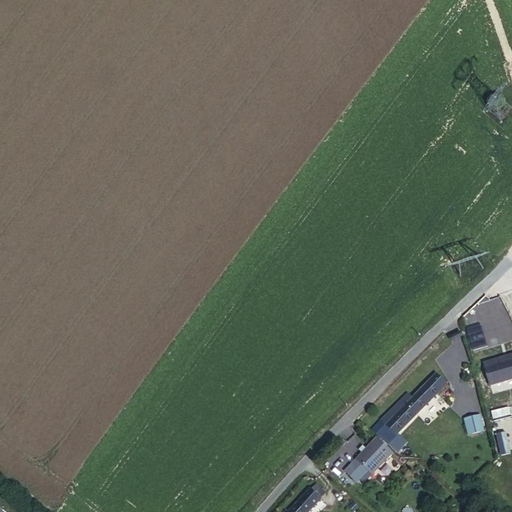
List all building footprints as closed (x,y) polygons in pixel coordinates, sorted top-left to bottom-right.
[(511,376),(511,358),(496,363),(496,361),(484,365),(490,384),(511,376)] [(443,385),(433,375),(411,397),(404,404),(400,400),(371,429),(386,443),(394,436),(393,436),(395,433),(443,385)] [(407,393),(400,400),(404,404),(411,397),(407,393)] [(498,427),(511,426),(511,424),(511,412),(496,413),(498,427)] [(481,415),(465,418),(468,436),(485,433),(481,415)] [(404,443),(395,433),(393,436),(394,436),(386,443),(395,451),(404,443)] [(394,455),(379,440),(358,462),(373,477),(394,455)] [(307,511),(319,501),(307,491),(286,511),(307,511)]
